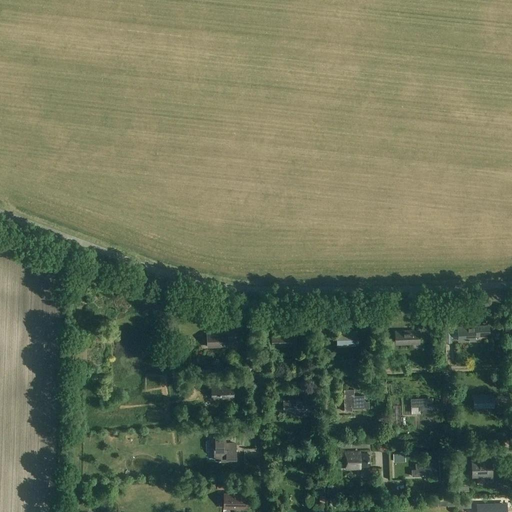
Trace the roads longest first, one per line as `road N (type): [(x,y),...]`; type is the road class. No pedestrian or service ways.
road 1 (unclassified): [(511,283),(244,289),(185,280),(0,211)]
road 2 (residential): [(511,370),(266,376),(257,384),(262,511)]
